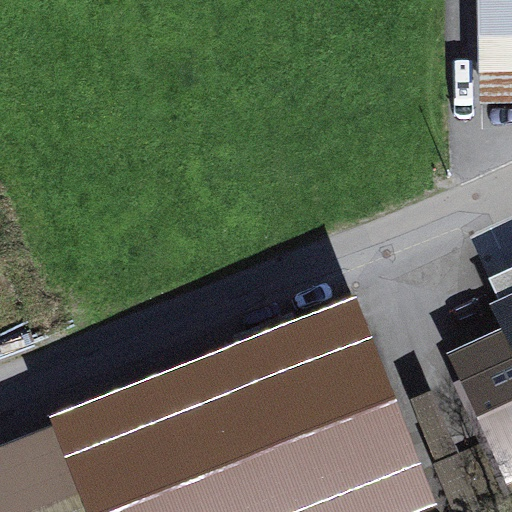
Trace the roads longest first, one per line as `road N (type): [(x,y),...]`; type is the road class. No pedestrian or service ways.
road 1 (unclassified): [(0,401),(511,181)]
road 2 (unknown): [(433,215),(453,0)]
